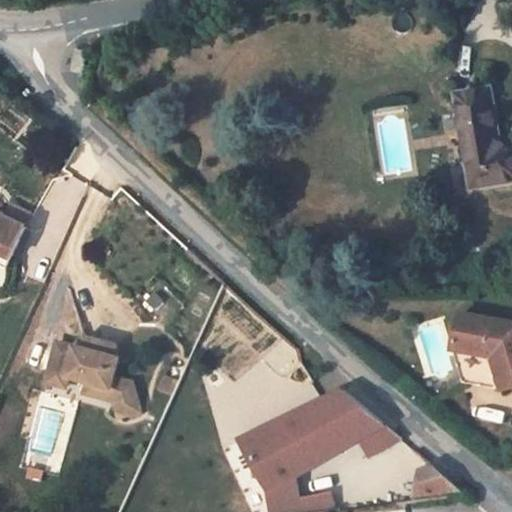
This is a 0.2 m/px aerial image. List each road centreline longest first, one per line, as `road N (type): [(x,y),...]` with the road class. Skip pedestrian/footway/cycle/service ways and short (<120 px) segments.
road 1 (residential): [(9,40),(511,502)]
road 2 (residential): [(9,40),(199,0)]
